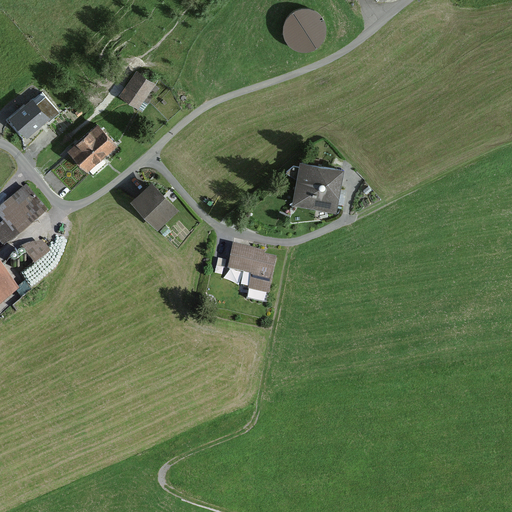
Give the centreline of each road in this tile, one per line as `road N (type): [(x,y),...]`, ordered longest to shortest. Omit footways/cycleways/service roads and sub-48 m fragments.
road 1 (track): [(290,242),(255,421),(161,471),(162,486),(224,511)]
road 2 (track): [(195,113),(330,59),(406,0)]
road 3 (track): [(0,144),(65,205),(95,198),(150,155)]
road 4 (track): [(150,155),(214,222),(290,242)]
